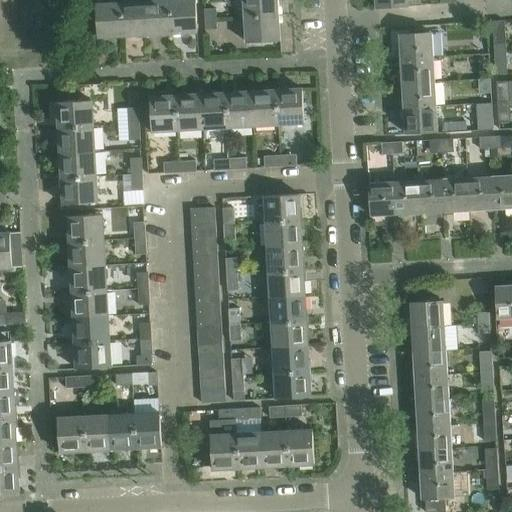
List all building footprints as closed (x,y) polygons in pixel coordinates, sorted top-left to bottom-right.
[(170,0),(146,2),(148,36),(172,34),(170,0)] [(195,0),(173,0),(170,0),(172,34),(197,33),(195,0)] [(277,0),(243,0),(244,17),(278,15),(277,0)] [(407,0),(375,0),(376,8),(408,7),(407,0)] [(146,2),(121,3),(123,37),(148,36),(146,2)] [(123,37),(121,3),(96,4),(98,38),(123,37)] [(204,10),(205,20),(216,19),(216,9),(204,10)] [(278,15),(244,17),(246,43),(280,41),(278,15)] [(216,19),(205,20),(205,30),(217,30),(216,19)] [(399,35),(401,60),(433,58),(432,33),(426,34),(414,34),(399,35)] [(493,34),(494,44),(506,44),(505,33),(493,34)] [(506,44),(494,44),(495,54),(506,54),(506,44)] [(506,54),(495,54),(495,65),(507,64),(506,54)] [(433,58),(401,60),(402,84),(435,83),(433,58)] [(507,64),(495,65),(496,75),(507,74),(507,64)] [(496,83),(497,93),(508,92),(508,82),(496,83)] [(435,83),(402,84),(404,109),(436,107),(435,83)] [(302,89),(276,90),(278,125),(304,124),(302,89)] [(276,90),(251,92),(253,126),(278,125),(276,90)] [(251,92),(226,93),(228,128),(253,126),(251,92)] [(508,92),(497,93),(497,103),(509,102),(508,92)] [(226,93),(201,95),(203,129),(228,128),(226,93)] [(201,95),(175,96),(177,131),(203,129),(201,95)] [(177,131),(175,96),(150,98),(152,132),(177,131)] [(57,103),(58,129),(93,127),(91,101),(57,103)] [(509,102),(497,103),(498,113),(510,112),(509,102)] [(490,104),(478,105),(479,130),(492,129),(490,104)] [(436,107),(404,109),(405,134),(437,132),(436,107)] [(127,109),(128,125),(139,124),(138,108),(127,109)] [(510,112),(498,113),(499,123),(510,123),(510,112)] [(139,124),(128,125),(129,141),(140,140),(139,124)] [(93,127),(58,129),(60,154),(94,152),(93,127)] [(490,149),(489,137),(479,138),(480,150),(490,149)] [(500,137),(489,137),(490,149),(500,149),(500,137)] [(442,152),(441,140),(430,141),(431,153),(442,152)] [(451,140),(441,140),(442,152),(452,151),(451,140)] [(402,142),(392,143),(393,155),(403,154),(402,142)] [(393,155),(392,143),(382,144),(382,155),(393,155)] [(94,152),(60,154),(61,179),(96,177),(94,152)] [(296,155),(280,156),(280,167),(296,166),(296,155)] [(280,167),(280,156),(264,157),(264,168),(280,167)] [(245,158),(229,159),(230,170),(246,169),(245,158)] [(130,159),(131,175),(142,175),(141,159),(130,159)] [(230,170),(229,159),(213,160),(214,171),(230,170)] [(195,161),(179,162),(180,173),(196,172),(195,161)] [(180,173),(179,162),(163,163),(164,174),(180,173)] [(142,175),(131,175),(132,191),(143,191),(142,175)] [(511,175),(492,177),(494,209),(511,208),(511,175)] [(96,177),(61,179),(63,205),(97,203),(96,177)] [(492,177),(467,179),(469,211),(494,209),(492,177)] [(467,179),(443,180),(445,212),(469,211),(467,179)] [(443,180),(418,181),(420,214),(445,212),(443,180)] [(418,181),(394,183),(396,215),(420,214),(418,181)] [(396,215),(394,183),(369,184),(371,216),(396,215)] [(264,196),(266,222),(300,220),(299,195),(264,196)] [(190,209),(191,222),(215,220),(214,208),(190,209)] [(222,209),(223,225),(234,224),(233,208),(222,209)] [(67,217),(69,243),(103,241),(102,215),(67,217)] [(215,220),(191,222),(192,234),(216,232),(215,220)] [(300,220),(266,222),(267,247),(302,245),(300,220)] [(134,223),(135,239),(146,238),(145,222),(134,223)] [(234,224),(223,225),(224,241),(235,240),(234,224)] [(216,232),(192,234),(192,246),(216,244),(216,232)] [(10,233),(0,233),(0,268),(12,268),(10,233)] [(146,238),(135,239),(136,255),(147,254),(146,238)] [(103,241),(69,243),(70,268),(105,266),(103,241)] [(216,244),(192,246),(193,258),(217,256),(216,244)] [(302,245),(267,247),(268,273),(303,271),(302,245)] [(217,256),(193,258),(194,270),(218,269),(217,256)] [(225,259),(226,275),(237,274),(236,258),(225,259)] [(105,266),(70,268),(72,293),(106,291),(105,266)] [(218,269),(194,270),(194,282),(218,281),(218,269)] [(303,271),(268,273),(270,298),(304,296),(303,271)] [(137,273),(138,289),(149,289),(148,273),(137,273)] [(237,274),(226,275),(227,291),(238,290),(237,274)] [(218,281),(194,282),(195,294),(219,293),(218,281)] [(511,318),(511,286),(495,287),(497,319),(511,318)] [(149,289),(138,289),(138,305),(149,305),(149,289)] [(106,291),(72,293),(73,318),(108,316),(106,291)] [(219,293),(195,294),(196,306),(220,305),(219,293)] [(304,296),(270,298),(271,323),(306,321),(304,296)] [(410,303),(412,328),(444,327),(443,301),(410,303)] [(220,305),(196,306),(196,318),(220,317),(220,305)] [(228,309),(229,325),(240,325),(239,309),(228,309)] [(477,314),(478,324),(489,323),(489,313),(477,314)] [(108,316),(73,318),(75,343),(109,342),(108,316)] [(220,317),(196,318),(197,330),(221,329),(220,317)] [(306,321),(271,323),(273,348),(307,346),(306,321)] [(140,324),(140,340),(151,339),(151,323),(140,324)] [(489,323),(478,324),(478,334),(490,333),(489,323)] [(240,325),(229,325),(230,341),(241,341),(240,325)] [(444,327),(412,328),(413,353),(446,351),(444,327)] [(221,329),(197,330),(198,343),(222,341),(221,329)] [(151,339),(140,340),(141,356),(152,355),(151,339)] [(0,341),(0,367),(12,367),(10,341),(0,341)] [(222,341),(198,343),(198,355),(222,353),(222,341)] [(109,342),(75,343),(76,369),(111,367),(109,342)] [(307,346),(273,348),(274,373),(309,371),(307,346)] [(446,351),(413,353),(415,377),(447,375),(446,351)] [(479,352),(480,363),(492,362),(491,352),(479,352)] [(222,353),(198,355),(199,367),(223,365),(222,353)] [(231,360),(232,376),(243,375),(242,359),(231,360)] [(492,362),(480,363),(480,373),(492,372),(492,362)] [(223,365),(199,367),(200,379),(224,377),(223,365)] [(12,367),(0,367),(0,392),(13,392),(12,367)] [(309,371),(274,373),(276,399),(310,397),(309,371)] [(492,372),(480,373),(481,383),(493,382),(492,372)] [(148,373),(132,374),(132,385),(148,384),(148,373)] [(132,385),(132,374),(116,375),(116,386),(132,385)] [(243,375),(232,376),(233,392),(244,391),(243,375)] [(447,375),(415,377),(416,401),(449,400),(447,375)] [(97,376),(81,377),(82,388),(98,387),(97,376)] [(82,388),(81,377),(65,378),(66,389),(82,388)] [(224,377),(200,379),(200,391),(224,390),(224,377)] [(493,382),(481,383),(482,393),(493,393),(493,382)] [(224,390),(200,391),(201,403),(225,402),(224,390)] [(13,392),(0,392),(0,418),(15,417),(13,392)] [(449,400),(416,401),(418,426),(450,424),(449,400)] [(482,401),(483,411),(494,411),(494,400),(482,401)] [(285,417),(285,406),(269,407),(270,418),(285,417)] [(301,406),(285,406),(285,417),(301,417),(301,406)] [(251,408),(235,409),(235,420),(251,419),(251,408)] [(235,420),(235,409),(219,410),(219,421),(235,420)] [(494,411),(483,411),(483,422),(495,421),(494,411)] [(160,413),(134,414),(136,449),(161,447),(160,413)] [(134,414),(109,416),(110,450),(136,449),(134,414)] [(109,416),(83,417),(85,451),(110,450),(109,416)] [(15,417),(0,418),(0,443),(16,443),(15,417)] [(85,451),(83,417),(58,418),(59,453),(85,451)] [(495,421),(483,422),(484,432),(496,431),(495,421)] [(450,424),(418,426),(419,450),(451,448),(450,424)] [(312,430),(286,431),(288,466),(314,465),(312,430)] [(286,431),(261,433),(263,467),(288,466),(286,431)] [(496,431),(484,432),(484,442),(496,441),(496,431)] [(261,433),(236,434),(238,469),(263,467),(261,433)] [(238,469),(236,434),(210,436),(212,470),(238,469)] [(16,443),(0,443),(0,468),(17,468),(16,443)] [(451,448),(419,450),(420,475),(453,473),(451,448)] [(485,450),(485,460),(497,459),(497,449),(485,450)] [(497,459),(485,460),(486,470),(498,469),(497,459)] [(17,468),(0,468),(0,494),(19,493),(17,468)] [(498,469),(486,470),(487,480),(498,480),(498,469)] [(453,473),(420,475),(422,500),(425,500),(425,511),(445,511),(445,498),(454,498),(453,473)] [(498,480),(487,480),(487,491),(499,490),(498,480)]
